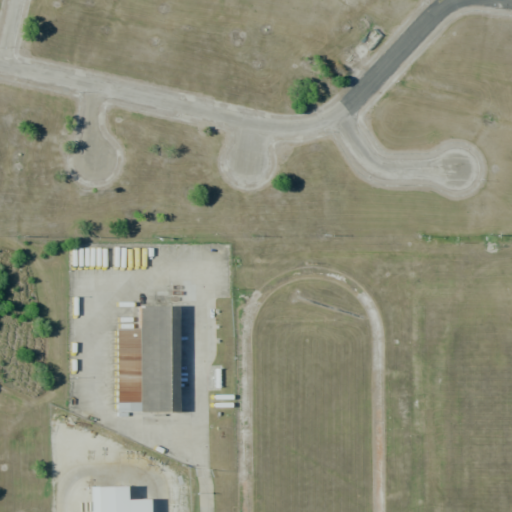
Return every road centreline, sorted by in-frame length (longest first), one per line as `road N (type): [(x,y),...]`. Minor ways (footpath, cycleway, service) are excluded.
road 1 (residential): [(453,0),(345,115),(300,129),(0,63)]
road 2 (residential): [(345,115),(380,161),(461,169)]
